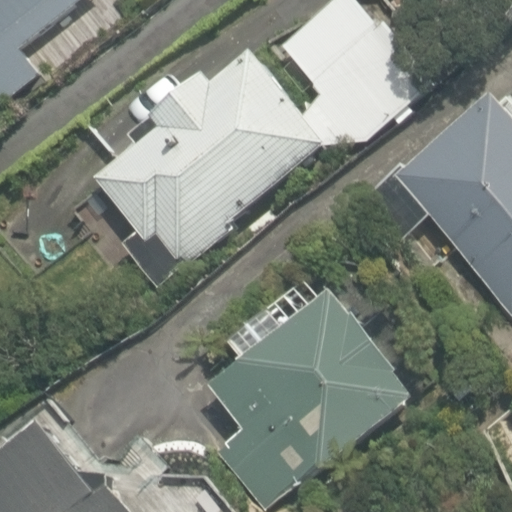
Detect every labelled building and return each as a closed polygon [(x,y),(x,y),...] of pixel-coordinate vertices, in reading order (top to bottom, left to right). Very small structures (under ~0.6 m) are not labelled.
[(0,0),(0,98),(39,69),(27,54),(96,0),(0,0)] [(171,141),(105,192),(180,288),(359,148),(284,52),(240,86),(218,58),(149,113),(171,141)] [(511,124),(494,104),(404,182),(383,200),(417,239),(438,221),(511,305),(511,124)] [(240,439),(213,459),(252,511),(276,511),(431,396),(336,268),(228,349),(244,371),(209,397),(240,439)] [(30,437),(17,420),(0,433),(0,511),(232,511),(201,473),(181,489),(141,438),(110,462),(67,408),(30,437)]
